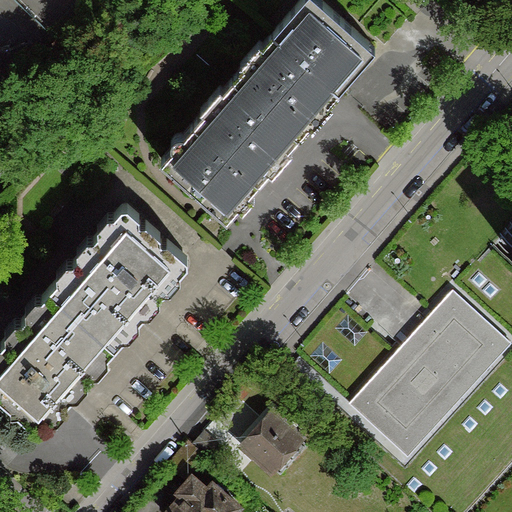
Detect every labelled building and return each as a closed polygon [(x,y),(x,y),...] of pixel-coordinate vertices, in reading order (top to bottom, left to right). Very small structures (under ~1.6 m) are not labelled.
[(301,0),(275,30),(340,88),(377,46),(329,3),(325,0),(301,0)] [(331,0),(329,3),(377,46),(404,16),(385,0),(331,0)] [(235,76),(300,134),(340,88),(275,30),(235,76)] [(195,122),(260,178),(300,134),(235,76),(195,122)] [(260,178),(195,122),(163,158),(227,215),(260,178)] [(125,200),(51,285),(116,343),(192,257),(125,200)] [(511,259),(495,244),(458,285),(455,289),(511,341),(409,453),(352,401),(344,410),(333,422),(430,511),(458,511),(511,452),(511,259)] [(116,343),(51,285),(0,341),(0,391),(41,428),(116,343)] [(434,313),(352,401),(409,453),(511,341),(455,289),(434,313)] [(274,410),(245,442),(272,467),(302,435),(274,410)] [(205,430),(194,441),(213,458),(223,446),(205,430)] [(205,454),(190,440),(170,463),(186,476),(205,454)] [(208,488),(193,476),(182,489),(185,492),(168,511),(167,511),(231,511),(238,504),(214,482),(208,488)]
